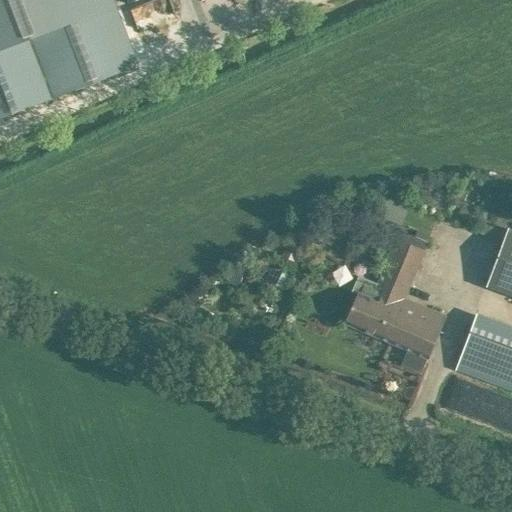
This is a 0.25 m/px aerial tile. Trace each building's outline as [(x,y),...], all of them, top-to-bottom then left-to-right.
[(0,0),(0,118),(134,67),(119,25),(108,0),(0,0)] [(127,0),(133,15),(171,1),(171,0),(127,0)] [(201,0),(202,1),(202,3),(203,5),(204,7),(205,10),(206,12),(207,13),(209,15),(211,17),(214,19),(217,21),(219,21),(223,23),(228,23),(232,23),(235,22),(237,22),(239,21),(241,20),(243,19),(245,17),(247,16),(249,14),(250,12),(251,10),(252,8),(253,6),(254,4),(255,1),(254,0),(201,0)] [(383,196),(375,214),(395,222),(399,224),(407,206),(402,204),(383,196)] [(329,217),(322,232),(334,238),(347,244),(354,229),(329,217)] [(486,286),(511,295),(511,230),(507,229),(486,286)] [(322,232),(318,240),(331,246),(334,238),(322,232)] [(353,305),(345,323),(391,343),(402,317),(390,312),(393,307),(404,312),(408,302),(403,300),(427,241),(408,233),(404,242),(395,238),(377,284),(357,275),(350,291),(357,294),(353,305)] [(344,286),(354,275),(342,265),(333,276),(344,286)] [(393,307),(390,312),(402,317),(391,343),(428,359),(436,341),(445,316),(408,302),(404,312),(393,307)] [(511,338),(473,324),(463,350),(456,369),(511,390),(511,338)]
